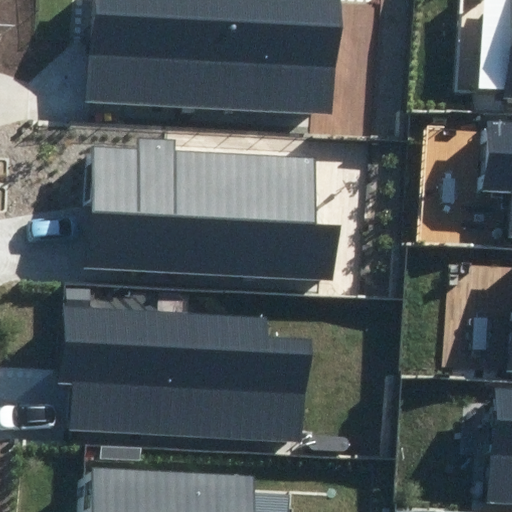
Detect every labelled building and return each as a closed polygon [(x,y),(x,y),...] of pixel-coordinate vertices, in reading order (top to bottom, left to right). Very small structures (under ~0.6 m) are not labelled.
[(93,0),(89,101),(331,113),(336,0),(93,0)] [(510,236),(511,236),(511,123),(491,123),(488,187),(511,188),(510,236)] [(85,264),(339,280),(343,225),(310,223),(314,160),(177,151),(178,139),(139,137),(138,151),(93,148),(85,264)] [(71,432),(303,444),(308,343),(264,340),(265,318),(64,307),(60,382),(74,382),(71,432)] [(511,393),(490,392),(485,501),(511,502),(511,393)] [(90,511),(290,511),(291,496),(254,495),(255,475),(93,468),(90,511)]
